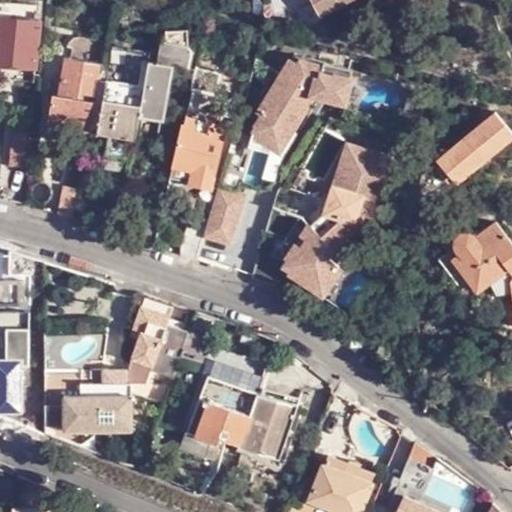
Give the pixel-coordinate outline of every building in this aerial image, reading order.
[(114,8),(114,0),(102,0),(102,6),(114,8)] [(263,15),(263,0),(256,0),(254,0),(255,15),(263,15)] [(318,0),(326,14),(353,0),(318,0)] [(1,1),(0,8),(0,9),(0,16),(44,21),(45,6),(1,1)] [(0,9),(0,8),(0,7),(0,77),(38,80),(44,21),(0,16),(0,9)] [(211,14),(202,11),(197,31),(206,33),(211,14)] [(166,44),(164,55),(163,58),(159,58),(158,63),(177,66),(192,69),(195,52),(190,46),(191,30),(170,30),(170,41),(166,44)] [(152,62),(154,53),(132,51),(129,65),(114,63),(110,81),(148,87),(152,63),(152,62)] [(164,55),(154,53),(152,62),(158,63),(159,58),(163,58),(164,55)] [(104,80),(107,65),(67,56),(60,93),(97,101),(100,101),(104,80)] [(359,70),(308,57),(294,79),(286,74),(262,111),(266,114),(257,127),(251,147),(279,155),(317,94),(351,103),(363,106),(378,82),(357,77),(359,70)] [(158,63),(152,62),(152,63),(148,87),(143,115),(166,119),(177,66),(158,63)] [(101,131),(110,81),(104,80),(100,101),(95,130),(101,131)] [(148,87),(110,81),(101,131),(114,133),(110,153),(135,157),(143,115),(148,87)] [(432,92),(414,88),(407,116),(424,120),(432,92)] [(241,102),(193,91),(185,125),(197,128),(200,118),(214,121),(211,131),(221,134),(226,115),(236,118),(241,102)] [(97,101),(60,93),(56,93),(53,115),(94,122),(97,101)] [(452,147),(446,147),(439,158),(444,163),(440,166),(452,180),(456,176),(456,177),(466,170),(469,174),(511,140),(511,123),(501,109),(452,147)] [(185,125),(173,177),(213,187),(225,135),(221,134),(211,131),(214,121),(200,118),(197,128),(185,125)] [(34,167),(38,132),(17,130),(14,165),(34,167)] [(421,154),(426,140),(409,135),(405,149),(421,154)] [(338,185),(347,187),(357,156),(376,162),(379,150),(352,142),(338,185)] [(330,211),(316,225),(316,226),(336,252),(362,227),(366,216),(376,218),(396,155),(379,150),(376,162),(357,156),(347,187),(338,185),(330,211)] [(466,170),(456,177),(460,181),(469,174),(466,170)] [(111,208),(125,211),(129,184),(115,181),(111,208)] [(59,213),(79,219),(84,188),(66,185),(59,213)] [(207,235),(233,243),(248,194),(222,186),(207,235)] [(280,194),(268,232),(296,241),(308,203),(280,194)] [(142,240),(157,245),(164,215),(148,211),(142,240)] [(199,259),(209,227),(192,222),(185,241),(183,254),(199,259)] [(463,254),(457,258),(481,292),(495,282),(511,270),(511,237),(501,223),(489,232),(481,238),(478,235),(471,233),(465,236),(460,241),(460,248),(463,254)] [(336,252),(316,226),(311,230),(290,259),(288,264),(288,265),(288,267),(289,269),(291,271),(325,293),(339,302),(357,276),(330,258),(336,252)] [(254,278),(279,289),(291,271),(289,269),(288,267),(288,265),(288,264),(290,259),(262,252),(254,278)] [(511,270),(495,282),(502,297),(511,295),(511,270)] [(176,375),(192,329),(171,322),(177,304),(156,297),(152,310),(145,307),(128,353),(155,362),(154,367),(176,375)] [(31,366),(31,313),(0,312),(0,415),(25,416),(25,366),(31,366)] [(217,318),(201,312),(197,322),(212,328),(217,318)] [(122,382),(81,383),(81,394),(65,394),(65,406),(65,430),(134,430),(133,399),(133,367),(122,368),(122,377),(122,382)] [(122,368),(81,368),(81,377),(81,383),(122,382),(122,377),(122,368)] [(202,396),(210,400),(251,414),(259,394),(211,376),(202,396)] [(81,383),(81,377),(60,377),(60,406),(65,406),(65,394),(81,394),(81,383)] [(210,400),(197,434),(220,443),(222,438),(240,444),(239,449),(281,460),(301,405),(259,394),(251,414),(210,400)] [(189,430),(197,434),(210,400),(202,396),(189,430)] [(220,443),(197,434),(189,430),(183,448),(215,459),(220,443)] [(405,432),(402,437),(388,471),(404,478),(406,475),(414,478),(424,482),(432,460),(425,450),(417,449),(415,447),(411,444),(413,442),(414,438),(405,432)] [(329,455),(325,465),(373,484),(377,474),(329,455)] [(361,511),(373,484),(325,465),(312,500),(333,508),(330,511),(361,511)] [(436,510),(429,507),(406,496),(397,511),(451,511),(454,507),(440,500),(436,510)] [(434,497),(429,507),(436,510),(440,500),(434,497)] [(511,511),(511,508),(499,499),(492,511),(511,511)]
